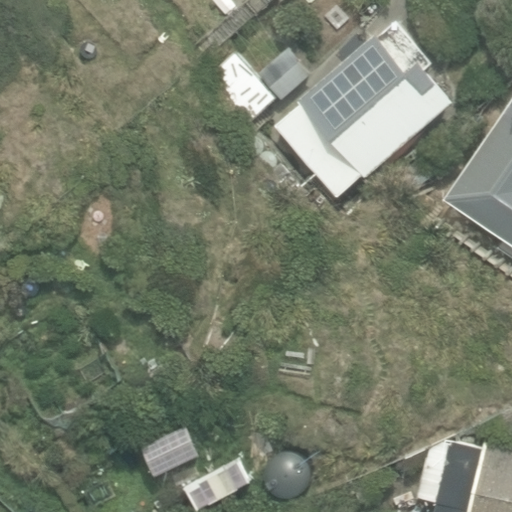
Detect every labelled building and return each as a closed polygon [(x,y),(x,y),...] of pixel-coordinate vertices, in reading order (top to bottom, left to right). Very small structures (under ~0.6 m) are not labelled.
[(434,62),(398,20),(380,37),(377,33),(300,100),(304,104),(278,127),(338,196),(364,174),(367,178),(454,102),(426,70),(434,62)] [(283,98),(311,74),(290,49),(261,73),(283,98)] [(242,129),(275,98),(235,54),(202,84),(242,129)] [(511,105),(446,200),(511,245),(511,105)] [(511,511),(511,446),(485,441),(484,449),(453,442),(449,460),(424,454),(414,496),(438,501),(435,511),(511,511)]
